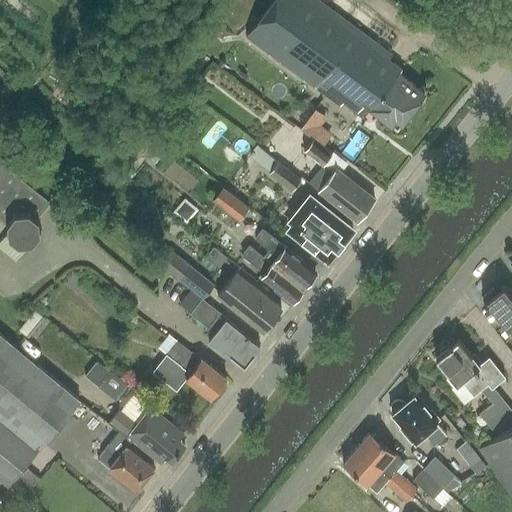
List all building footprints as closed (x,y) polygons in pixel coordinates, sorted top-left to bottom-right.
[(397,128),(424,93),(398,73),(402,68),(389,58),(392,54),(319,0),(272,0),(246,35),(340,105),(344,100),(357,111),(361,106),(368,111),(371,107),(397,128)] [(300,116),(312,123),(324,103),(313,96),(300,116)] [(313,138),(303,150),(323,165),(332,153),(324,146),(313,138)] [(143,155),(154,165),(167,149),(156,139),(143,155)] [(51,201),(0,160),(0,217),(5,221),(4,222),(5,235),(0,240),(0,248),(15,260),(29,243),(32,244),(34,242),(32,240),(38,232),(40,234),(43,231),(40,229),(40,216),(51,201)] [(270,174),(293,192),(301,180),(278,163),(270,174)] [(333,173),(319,190),(357,220),(375,197),(342,172),(337,167),(333,173)] [(214,200),(239,220),(249,207),(224,187),(214,200)] [(353,228),(313,197),(310,194),(291,219),(295,222),(290,229),(329,260),(353,228)] [(191,197),(181,210),(194,220),(204,207),(191,197)] [(263,228),(255,237),(270,249),(266,255),(304,286),(308,281),(311,281),(314,277),(314,274),(315,272),(304,263),(303,260),(263,228)] [(250,244),(243,253),(264,271),(260,276),(271,285),(274,285),(292,300),(295,297),(298,298),(301,293),(300,290),(304,286),(266,255),(265,256),(250,244)] [(207,256),(220,266),(228,257),(215,247),(207,256)] [(163,265),(204,298),(215,285),(174,252),(163,265)] [(261,332),(280,309),(236,272),(216,296),(261,332)] [(511,290),(503,279),(481,297),(483,300),(482,300),(484,303),(485,302),(495,314),(493,315),(503,328),(511,320),(511,290)] [(247,361),(260,345),(190,288),(178,303),(208,327),(206,328),(213,334),(209,339),(223,350),(226,347),(231,352),(230,353),(242,362),(247,361)] [(0,477),(9,485),(79,401),(0,334),(0,477)] [(511,409),(492,386),(504,376),(488,357),(481,362),(473,352),(471,354),(456,335),(433,354),(446,371),(447,376),(454,384),(451,387),(463,402),(480,388),(492,403),(479,413),(498,435),(479,448),(511,496),(511,409)] [(210,397),(227,376),(202,357),(201,358),(178,339),(153,370),(177,389),(186,377),(210,397)] [(98,386),(110,370),(97,360),(85,375),(98,386)] [(110,370),(98,386),(116,400),(128,384),(110,370)] [(434,443),(446,433),(436,420),(439,417),(431,408),(428,410),(414,394),(405,401),(402,399),(400,398),(398,398),(396,398),(393,401),(391,403),(390,406),(391,408),(393,411),(392,412),(403,425),(400,427),(411,441),(424,431),(434,443)] [(119,413),(111,422),(162,463),(166,457),(171,462),(185,444),(179,440),(184,434),(153,409),(137,428),(119,413)] [(98,458),(134,487),(137,489),(154,468),(127,446),(132,441),(119,431),(98,458)] [(404,460),(394,452),(370,431),(357,447),(381,468),(390,476),(404,460)] [(456,449),(476,473),(486,467),(466,441),(456,449)] [(390,476),(381,468),(357,447),(343,463),(367,483),(377,491),(385,482),(390,476)] [(436,457),(425,469),(445,487),(456,474),(436,457)] [(11,488),(23,499),(40,479),(27,468),(11,488)] [(445,487),(425,469),(415,480),(435,498),(445,487)] [(396,491),(406,479),(396,470),(390,476),(385,482),(396,491)] [(417,488),(406,479),(396,491),(407,500),(417,488)]
